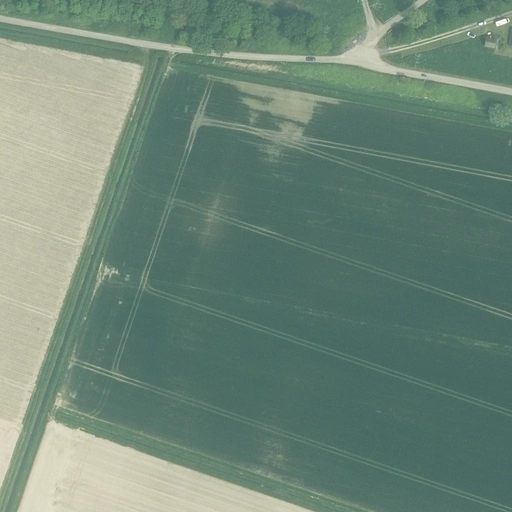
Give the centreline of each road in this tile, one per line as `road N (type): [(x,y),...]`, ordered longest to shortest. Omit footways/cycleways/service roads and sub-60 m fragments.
road 1 (unclassified): [(511,90),(348,60),(133,48),(0,23)]
road 2 (unknown): [(359,62),(511,13)]
